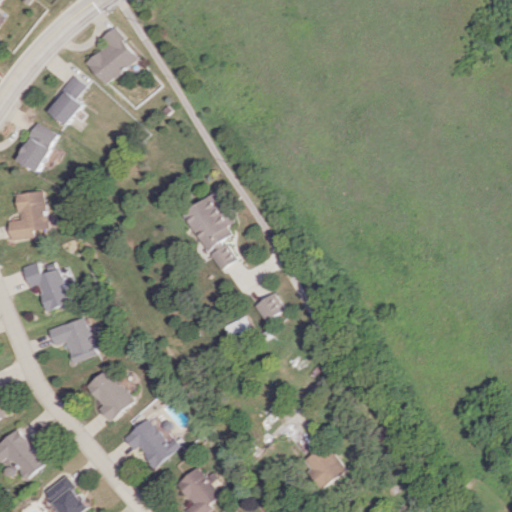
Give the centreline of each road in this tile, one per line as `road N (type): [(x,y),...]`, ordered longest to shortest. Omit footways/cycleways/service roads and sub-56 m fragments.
road 1 (residential): [(0,289),(44,392),(146,511)]
road 2 (secondary): [(99,0),(0,111)]
